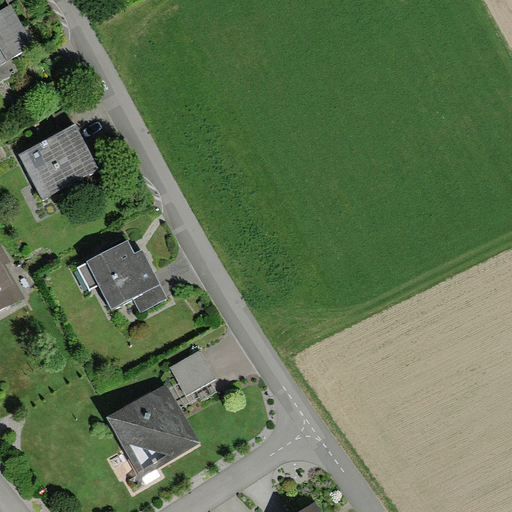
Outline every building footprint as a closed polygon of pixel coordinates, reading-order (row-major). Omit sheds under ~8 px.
[(3,14),(0,15),(0,76),(29,60),(3,14)] [(46,210),(94,185),(68,138),(21,163),(46,210)] [(133,268),(122,248),(75,274),(86,294),(98,288),(119,325),(161,301),(140,264),(133,268)] [(0,310),(13,304),(0,278),(0,310)] [(170,372),(186,398),(207,385),(192,359),(170,372)] [(163,398),(112,425),(142,481),(193,454),(163,398)]
